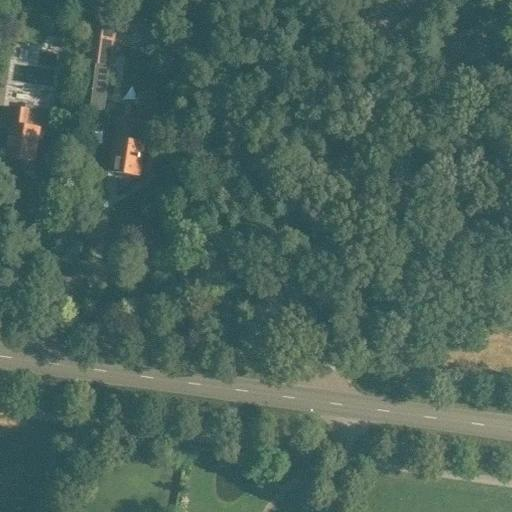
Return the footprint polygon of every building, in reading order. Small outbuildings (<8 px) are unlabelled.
[(88,28),(83,63),(97,65),(95,80),(108,82),(110,67),(116,32),(109,31),(112,0),(92,0),(90,28),(88,28)] [(424,59),(429,75),(436,72),(431,56),(424,59)] [(0,124),(0,129),(11,131),(7,158),(34,162),(38,130),(46,131),(49,110),(25,106),(25,112),(2,109),(0,124)] [(118,125),(114,153),(111,173),(138,177),(145,127),(130,124),(130,126),(118,125)] [(248,308),(253,322),(272,316),(267,302),(248,308)]
